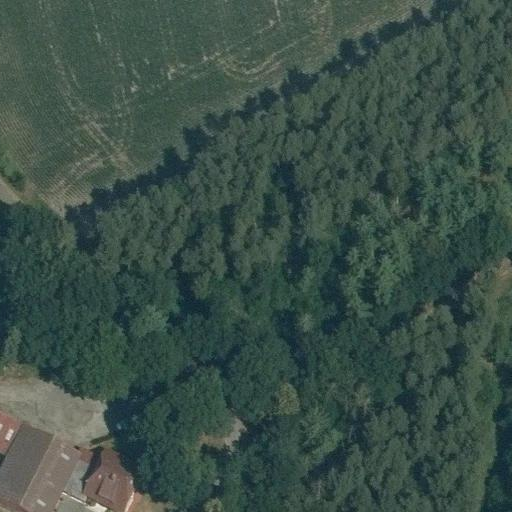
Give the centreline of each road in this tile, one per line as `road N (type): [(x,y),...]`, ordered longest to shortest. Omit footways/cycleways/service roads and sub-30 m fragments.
road 1 (unclassified): [(0,186),(193,361),(220,395),(231,425),(228,453),(198,511)]
road 2 (track): [(511,248),(231,425)]
road 3 (track): [(511,317),(490,511)]
